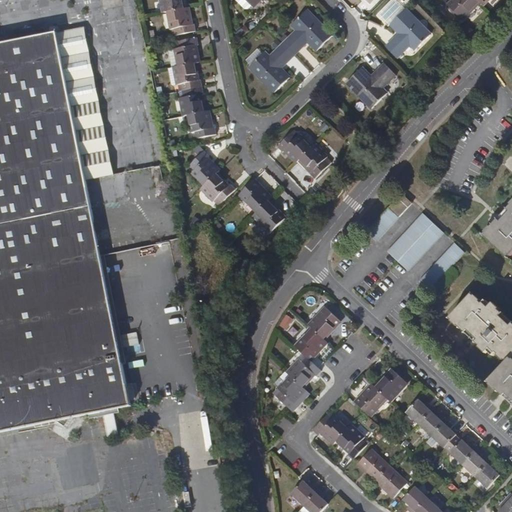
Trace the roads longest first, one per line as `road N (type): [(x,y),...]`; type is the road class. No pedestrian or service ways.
road 1 (residential): [(511,34),(302,263)]
road 2 (residential): [(302,263),(511,453)]
road 3 (residential): [(302,263),(252,360),(264,511)]
road 4 (residential): [(374,511),(306,452),(302,436),(368,349)]
road 5 (residential): [(247,125),(282,115),(351,46),(350,24),(327,0)]
road 6 (residential): [(213,0),(234,113),(247,125)]
road 7 (unknown): [(66,452),(189,416)]
